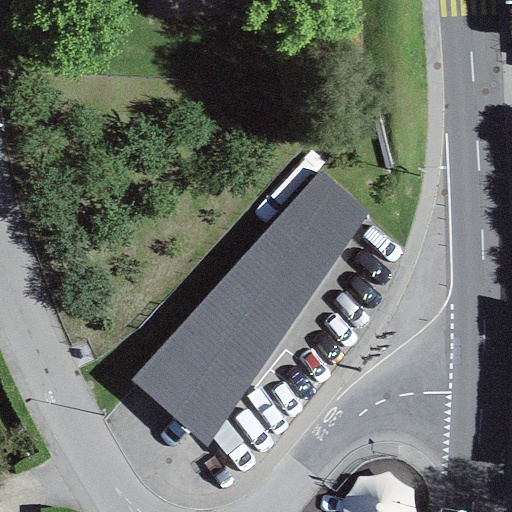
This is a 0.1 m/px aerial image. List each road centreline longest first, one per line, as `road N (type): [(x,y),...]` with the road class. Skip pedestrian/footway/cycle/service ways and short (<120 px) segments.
road 1 (tertiary): [(466,0),(482,389)]
road 2 (residential): [(131,511),(46,369),(0,251)]
road 3 (residential): [(252,511),(342,421),(387,398),(482,389)]
road 4 (tertiary): [(482,389),(470,511)]
